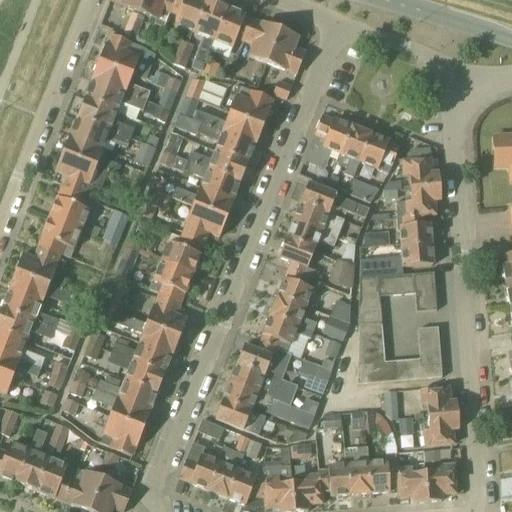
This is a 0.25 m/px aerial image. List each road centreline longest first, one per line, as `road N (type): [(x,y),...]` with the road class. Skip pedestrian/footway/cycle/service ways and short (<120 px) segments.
road 1 (unclassified): [(155,511),(155,485),(338,23)]
road 2 (residential): [(472,511),(478,498),(452,126),(464,92)]
road 3 (residential): [(0,223),(88,0)]
road 4 (unclassified): [(464,92),(442,62),(338,23)]
road 5 (unclassified): [(511,39),(385,0)]
